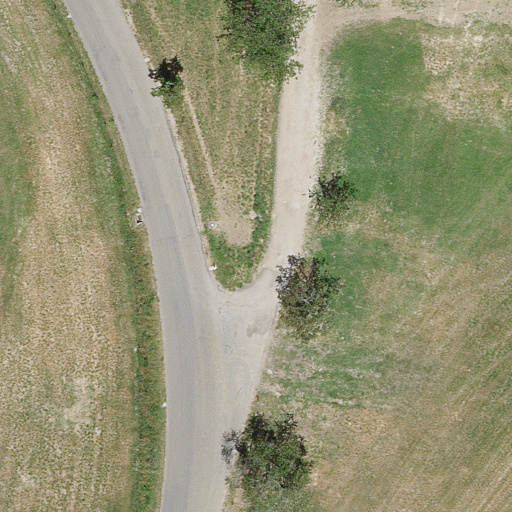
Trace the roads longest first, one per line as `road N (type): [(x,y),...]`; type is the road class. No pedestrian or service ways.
road 1 (tertiary): [(95,0),(149,116),(189,255),(203,357),(196,511)]
road 2 (track): [(203,357),(280,265),(304,0)]
